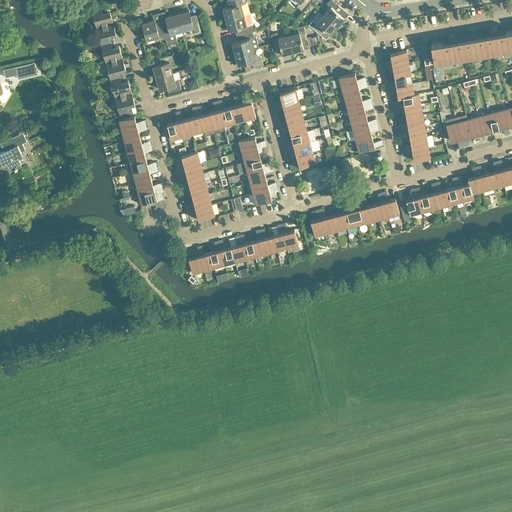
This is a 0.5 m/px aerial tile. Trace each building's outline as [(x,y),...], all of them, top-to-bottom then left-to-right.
[(223,7),(226,19),(250,12),(247,1),(245,2),(244,0),(227,0),(229,6),(223,7)] [(301,10),(309,0),(297,0),(300,2),(296,6),(301,10)] [(344,18),(348,13),(333,0),(329,0),(327,3),(330,6),(323,14),(338,26),(345,18),(344,18)] [(113,22),(110,10),(106,11),(104,6),(92,9),(96,27),(113,22)] [(201,32),(196,14),(191,16),(189,10),(177,13),(182,30),(189,28),(191,35),(201,32)] [(250,12),(226,19),(229,30),(235,28),(236,34),(252,30),(254,29),(253,24),(253,23),(250,12)] [(177,41),(175,32),(182,30),(177,13),(166,16),(167,23),(162,25),(165,38),(167,44),(177,41)] [(338,26),(323,14),(317,22),(313,19),(309,24),(326,39),(330,34),(331,35),(338,26)] [(165,38),(162,25),(161,23),(156,24),(154,19),(142,23),(147,39),(154,37),(155,41),(165,38)] [(116,34),(113,22),(96,27),(101,44),(114,41),(112,35),(116,34)] [(309,45),(310,45),(309,38),(308,36),(307,37),(304,25),(297,27),(299,32),(288,34),(293,53),(304,50),(304,49),(310,47),(309,45)] [(511,49),(511,29),(498,32),(497,27),(492,28),(493,33),(474,36),(477,56),(511,49)] [(259,47),(256,36),(254,36),(252,30),(236,34),(238,40),(232,42),(235,53),(253,48),(259,47)] [(293,53),(288,34),(278,37),(277,32),(271,34),(276,56),(282,55),(283,56),(293,53)] [(477,56),(474,36),(455,40),(454,34),(449,35),(450,40),(431,44),(434,63),(477,56)] [(309,38),(310,45),(318,43),(316,36),(309,38)] [(122,57),(119,45),(115,46),(114,41),(101,44),(106,61),(122,57)] [(260,55),(257,54),(256,53),(254,54),(253,48),(235,53),(238,65),(244,63),(246,69),(263,64),(262,58),(261,56),(260,55)] [(408,61),(407,50),(390,53),(391,60),(383,61),(384,65),(389,65),(408,61)] [(173,73),(171,65),(175,64),(172,54),(159,57),(161,63),(153,65),(156,77),(173,73)] [(125,69),(122,57),(106,61),(109,75),(110,79),(123,75),(122,70),(125,69)] [(37,59),(30,66),(37,73),(44,66),(37,59)] [(408,61),(389,65),(390,69),(393,69),(394,75),(410,72),(408,61)] [(15,66),(3,69),(5,77),(17,74),(15,66)] [(426,83),(417,83),(417,88),(432,87),(431,66),(424,66),(426,83)] [(357,79),(355,72),(339,76),(342,87),(366,81),(365,77),(357,79)] [(412,83),(410,72),(394,75),(395,81),(387,82),(388,87),(412,83)] [(181,89),(178,79),(174,80),(173,73),(156,77),(159,89),(167,87),(169,92),(181,89)] [(495,73),(489,75),(491,79),(492,83),(498,82),(495,73)] [(131,92),(128,80),(125,81),(123,75),(110,79),(115,96),(131,92)] [(196,79),(188,81),(190,90),(198,87),(196,79)] [(361,94),(359,87),(367,85),(366,81),(342,87),(345,98),(361,94)] [(414,93),(412,83),(388,87),(389,91),(397,90),(398,97),(399,96),(403,96),(414,94),(414,93)] [(298,99),(296,88),(280,92),(281,99),(273,101),(275,105),(298,99)] [(135,104),(131,92),(115,96),(120,114),(132,110),(131,105),(135,104)] [(399,96),(401,107),(421,104),(419,92),(414,93),(414,94),(403,96),(399,96)] [(371,102),(370,97),(362,100),(361,94),(345,98),(347,108),(371,102)] [(240,100),(238,95),(234,96),(236,104),(230,106),(234,122),(245,119),(240,100)] [(245,119),(256,116),(251,100),(245,102),(244,99),(240,100),(245,119)] [(301,109),(298,99),(275,105),(276,110),(284,108),(285,114),(301,109)] [(234,122),(230,106),(224,108),(222,100),(217,101),(224,125),(234,122)] [(215,110),(209,112),(215,132),(225,130),(224,125),(217,101),(213,102),(215,110)] [(366,114),(365,108),(373,106),(371,102),(347,108),(350,119),(366,114)] [(406,117),(423,115),(421,104),(401,107),(396,108),(397,112),(405,111),(406,117)] [(215,132),(209,112),(203,113),(201,105),(196,107),(203,130),(205,135),(215,132)] [(203,130),(196,107),(192,108),(194,116),(188,117),(192,133),(203,130)] [(511,123),(511,116),(509,107),(499,110),(504,129),(505,134),(510,133),(507,125),(511,123)] [(304,120),(301,109),(285,114),(287,120),(279,122),(280,126),(304,120)] [(504,129),(499,110),(488,113),(493,129),(494,132),(504,129)] [(192,133),(188,117),(182,119),(180,111),(175,112),(177,117),(182,136),(192,133)] [(493,129),(488,113),(478,116),(483,135),(488,134),(487,130),(493,129)] [(377,123),(376,118),(368,120),(366,114),(350,119),(353,129),(377,123)] [(456,116),(464,145),(468,144),(466,136),(472,134),(468,118),(467,118),(466,114),(456,116)] [(136,122),(134,115),(119,119),(122,130),(145,124),(144,120),(136,122)] [(425,125),(423,115),(406,117),(407,123),(399,124),(400,129),(425,125)] [(459,147),(464,145),(456,116),(445,119),(450,140),(457,138),(459,147)] [(483,135),(478,116),(468,118),(472,134),(478,133),(479,136),(483,135)] [(182,136),(177,117),(173,118),(173,121),(167,123),(171,139),(182,136)] [(307,130),(304,120),(280,126),(281,131),(289,128),(291,135),(307,130)] [(372,135),(370,129),(378,127),(377,123),(353,129),(356,140),(372,135)] [(140,136),(138,130),(146,128),(145,124),(122,130),(125,140),(140,136)] [(426,136),(425,125),(400,129),(401,133),(409,132),(410,139),(426,136)] [(310,141),(307,130),(291,135),(292,141),(285,143),(286,147),(310,141)] [(4,150),(0,151),(0,159),(3,165),(7,163),(10,169),(15,167),(15,168),(17,167),(17,166),(22,164),(19,158),(23,156),(21,151),(25,149),(22,142),(27,140),(23,132),(0,142),(4,150)] [(257,142),(255,135),(239,140),(242,150),(245,149),(266,144),(265,140),(257,142)] [(382,144),(381,139),(373,141),(372,135),(356,140),(359,151),(375,146),(382,144)] [(142,143),(140,136),(125,140),(127,151),(151,145),(150,140),(142,143)] [(428,146),(426,136),(410,139),(411,144),(403,146),(404,150),(404,151),(428,146)] [(206,141),(195,144),(197,150),(207,147),(206,141)] [(312,151),(310,141),(286,147),(287,151),(295,149),(296,156),(312,151)] [(266,145),(266,144),(245,149),(242,150),(244,161),(261,157),(259,151),(263,150),(262,146),(266,145)] [(146,157),(144,151),(152,149),(151,145),(127,151),(130,161),(146,157)] [(430,157),(428,146),(404,151),(404,155),(413,153),(414,160),(430,157)] [(332,147),(324,149),(326,156),(328,156),(334,154),(332,147)] [(218,148),(211,149),(213,158),(220,156),(218,148)] [(200,161),(197,151),(181,155),(183,162),(175,164),(177,168),(200,161)] [(315,162),(312,151),(296,156),(298,161),(290,164),(291,168),(299,166),(315,162)] [(156,166),(155,161),(147,163),(146,157),(130,161),(133,172),(156,166)] [(240,174),(247,171),(271,165),(270,161),(262,163),(261,157),(244,161),(237,163),(240,174)] [(511,181),(511,173),(510,166),(504,168),(502,160),(497,161),(504,184),(511,181)] [(203,172),(200,161),(177,168),(178,172),(186,170),(187,176),(203,172)] [(504,184),(497,161),(493,162),(495,170),(489,172),(493,187),(504,184)] [(266,178),(264,172),(272,169),(271,165),(247,171),(250,182),(266,178)] [(493,187),(489,172),(483,173),(481,165),(476,166),(483,190),(493,187)] [(151,178),(150,172),(158,170),(156,166),(133,172),(136,182),(151,178)] [(483,190),(476,166),(472,168),(474,176),(467,177),(469,182),(472,193),(473,193),(483,190)] [(320,173),(319,173),(317,168),(305,172),(310,189),(320,185),(318,181),(322,179),(320,173)] [(206,183),(203,172),(187,176),(189,182),(181,185),(182,189),(187,188),(206,183)] [(469,182),(463,183),(461,176),(457,177),(463,200),(474,197),(473,193),(472,193),(469,182)] [(463,200),(457,177),(452,178),(454,186),(448,187),(452,203),(463,200)] [(162,187),(161,182),(153,184),(151,178),(136,182),(139,193),(162,187)] [(277,186),(276,182),(268,184),(266,178),(250,182),(253,193),(277,186)] [(452,203),(448,187),(442,189),(440,181),(436,182),(442,206),(452,203)] [(442,206),(436,182),(431,184),(433,191),(427,193),(431,209),(442,206)] [(209,193),(206,183),(187,188),(188,192),(191,191),(193,197),(209,193)] [(272,199),(270,192),(278,190),(277,186),(253,193),(256,203),(272,199)] [(163,198),(161,191),(163,191),(162,187),(139,193),(141,204),(147,202),(153,201),(163,198)] [(431,209),(427,193),(421,195),(419,187),(415,188),(421,211),(431,209)] [(421,211),(415,188),(410,189),(411,192),(405,193),(405,194),(401,195),(404,203),(407,202),(410,214),(421,211)] [(399,213),(395,197),(389,199),(386,191),(382,192),(389,216),(399,213)] [(389,216),(382,192),(378,193),(380,201),(374,203),(378,218),(389,216)] [(212,204),(209,193),(193,197),(194,203),(186,205),(188,210),(212,204)] [(378,218),(374,203),(368,205),(366,197),(361,198),(368,221),(378,218)] [(368,221),(361,198),(357,199),(359,207),(353,209),(357,224),(368,221)] [(357,224),(353,209),(347,210),(345,202),(340,203),(347,227),(357,224)] [(347,227),(340,203),(336,205),(338,213),(332,214),(336,230),(347,227)] [(214,214),(212,204),(188,210),(189,214),(197,212),(198,219),(214,214)] [(336,230),(332,214),(326,216),(324,208),(319,209),(326,232),(336,230)] [(326,232),(319,209),(315,210),(317,218),(311,220),(315,235),(326,232)] [(232,221),(231,214),(222,217),(224,223),(232,221)] [(298,244),(294,229),(288,230),(285,223),(281,224),(288,247),(298,244)] [(288,247),(281,224),(277,225),(279,233),(273,234),(277,250),(288,247)] [(277,250),(273,234),(267,236),(265,228),(260,229),(266,253),(277,250)] [(266,253),(260,229),(256,230),(258,238),(252,240),(256,255),(266,253)] [(256,255),(252,240),(246,242),(244,234),(239,235),(245,258),(256,255)] [(245,258),(239,235),(235,236),(237,244),(231,246),(235,261),(245,258)] [(235,261),(231,246),(225,247),(223,239),(218,241),(224,264),(235,261)] [(224,264),(218,241),(214,242),(216,250),(210,251),(214,267),(224,264)] [(214,267),(210,251),(204,253),(202,245),(197,246),(198,251),(203,270),(214,267)] [(203,270),(198,251),(188,254),(193,272),(203,270)]
